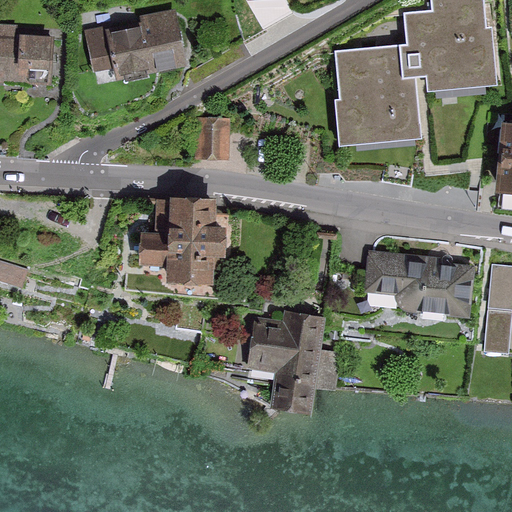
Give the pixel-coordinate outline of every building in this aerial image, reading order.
[(337,95),(342,140),(420,132),(414,72),(428,70),(429,85),(497,79),(491,22),(485,23),(482,0),(434,0),(435,9),(406,12),(409,43),(338,50),(343,94),(337,95)] [(131,63),(134,75),(198,61),(187,11),(98,30),(106,69),(131,63)] [(63,38),(0,33),(0,71),(20,72),(20,80),(60,83),(63,38)] [(237,121),(213,121),(213,156),(237,157),(237,121)] [(231,203),(189,203),(189,237),(164,238),(164,264),(189,264),(189,280),(231,280),(231,257),(242,257),(242,231),(231,231),(231,203)] [(447,257),(381,251),(377,288),(413,291),(411,304),(481,311),(485,272),(445,269),(447,257)] [(488,354),(511,353),(511,266),(489,266),(488,354)] [(324,403),(328,318),(295,317),(294,325),(262,323),(260,370),(292,371),(291,402),(324,403)]
